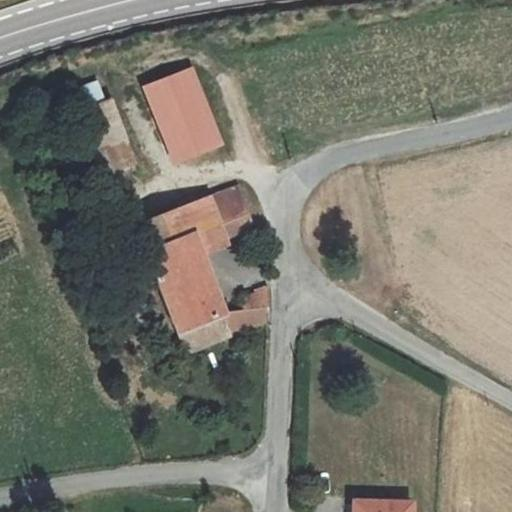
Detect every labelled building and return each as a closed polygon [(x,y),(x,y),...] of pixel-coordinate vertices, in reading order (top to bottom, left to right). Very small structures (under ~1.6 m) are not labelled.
[(191,70),(145,88),(175,163),(221,144),(191,70)] [(103,81),(81,91),(120,181),(142,172),(103,81)] [(204,254),(260,234),(242,184),(133,224),(188,355),(267,322),(268,285),(226,308),(204,254)] [(0,243),(0,261),(17,254),(10,239),(0,243)] [(410,511),(411,504),(356,502),(355,511),(410,511)]
